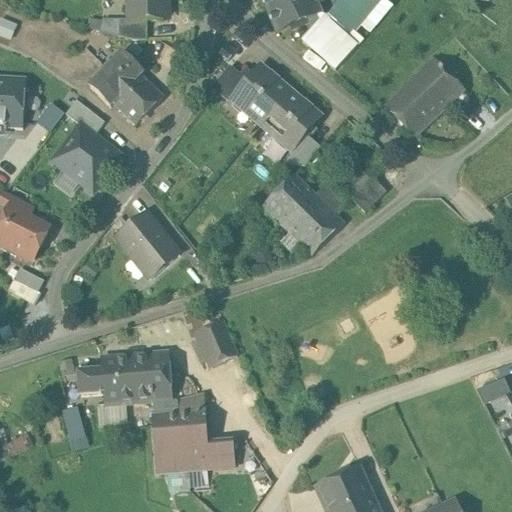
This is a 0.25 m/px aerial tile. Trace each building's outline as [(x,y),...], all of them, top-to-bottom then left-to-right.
[(168,0),(127,0),(128,21),(163,21),(163,6),(169,6),(168,0)] [(263,0),(278,34),(319,16),(312,0),(263,0)] [(340,0),(325,17),(350,39),(384,0),(383,0),(340,0)] [(350,39),(325,17),(302,44),(336,73),(338,71),(359,46),(350,39)] [(146,25),(118,26),(118,37),(134,41),(146,42),(146,25)] [(144,74),(122,54),(89,87),(111,108),(113,106),(136,127),(164,99),(141,77),(144,74)] [(466,94),(435,63),(419,79),(449,109),(466,94)] [(261,68),(254,76),(252,75),(244,84),(232,99),(233,100),(264,126),(290,94),(278,83),(280,81),(271,73),(269,76),(261,68)] [(231,73),(216,91),(230,104),(233,100),(232,99),(244,84),(231,73)] [(27,79),(0,78),(0,129),(24,130),(27,79)] [(419,79),(385,109),(414,141),(449,109),(419,79)] [(290,94),(264,126),(294,152),(295,153),(309,137),(316,129),(313,127),(320,119),(312,112),(314,109),(305,102),(303,105),(290,94)] [(122,158),(81,126),(52,163),(93,195),(122,158)] [(309,137),(295,153),(294,152),(291,155),(305,168),(322,149),(309,137)] [(296,178),(264,210),(313,259),(345,226),(337,218),(316,197),(296,178)] [(387,194),(373,181),(352,203),(366,216),(387,194)] [(347,208),(326,187),(316,197),(337,218),(347,208)] [(33,208),(2,192),(0,194),(0,207),(8,211),(8,210),(27,220),(33,208)] [(27,220),(8,210),(8,211),(2,223),(7,226),(0,239),(0,243),(33,261),(48,231),(27,220)] [(180,256),(146,215),(116,239),(133,260),(135,259),(151,279),(180,256)] [(42,281),(20,270),(14,281),(37,293),(42,281)] [(222,324),(195,336),(210,371),(237,359),(222,324)] [(168,356),(101,361),(102,377),(100,377),(100,384),(103,384),(105,409),(172,403),(168,356)] [(504,381),(477,393),(484,408),(511,396),(504,381)] [(204,396),(178,403),(179,417),(203,416),(205,415),(204,396)] [(203,416),(179,417),(154,419),(158,474),(207,471),(205,446),(206,446),(203,416)] [(206,446),(205,446),(207,471),(235,468),(233,444),(206,446)] [(360,469),(315,490),(325,511),(375,511),(379,510),(360,469)] [(183,473),(169,475),(170,491),(185,489),(183,473)] [(460,511),(456,502),(432,511),(460,511)]
